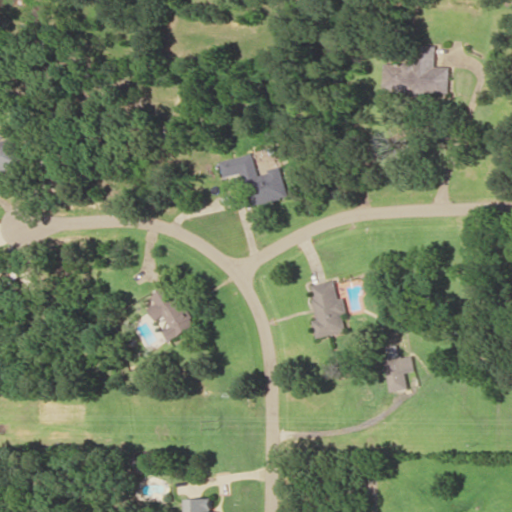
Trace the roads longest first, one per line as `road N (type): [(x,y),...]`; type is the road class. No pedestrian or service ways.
road 1 (residential): [(270,511),(272,376),(264,331),(238,276),(164,225),(121,217),(20,225)]
road 2 (residential): [(238,276),(307,229),(352,215),(511,204)]
